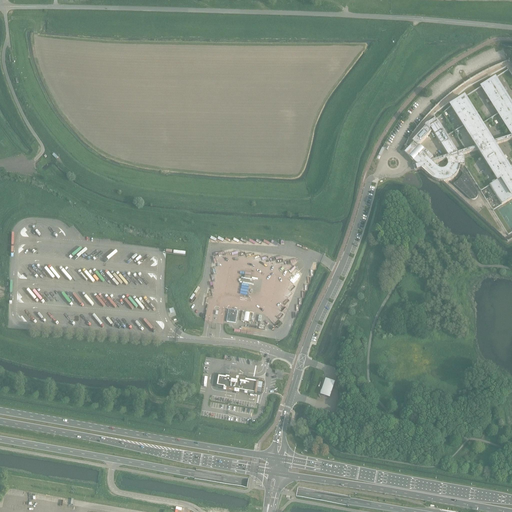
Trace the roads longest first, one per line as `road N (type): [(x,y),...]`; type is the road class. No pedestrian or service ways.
road 1 (unclassified): [(0,6),(511,27)]
road 2 (primary): [(273,457),(0,410)]
road 3 (primary): [(0,420),(270,472)]
road 4 (primary): [(278,473),(510,511)]
road 5 (primary): [(511,500),(280,458)]
road 6 (unclassified): [(302,359),(368,181)]
